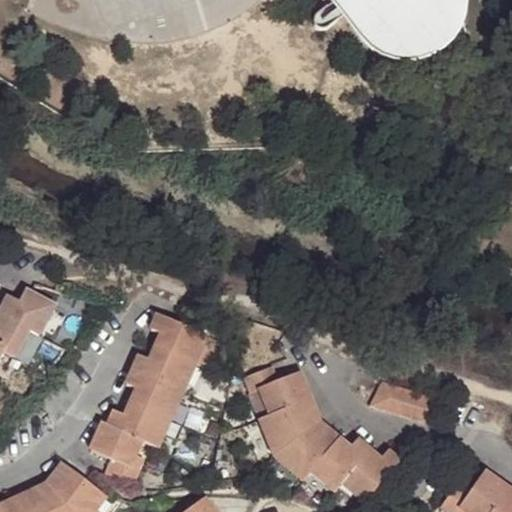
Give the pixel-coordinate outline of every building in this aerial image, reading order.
[(332,0),(339,8),(349,21),(370,49),(377,55),(387,62),(395,65),(400,67),(405,66),(409,67),(422,65),(430,63),(448,52),(452,47),(461,33),(464,24),(465,13),(462,0),(332,0)] [(325,41),(349,21),(339,8),(314,28),(313,33),(313,36),(316,40),(320,41),(323,42),(325,41)] [(0,357),(4,352),(15,358),(31,331),(41,337),(56,309),(27,292),(21,303),(11,297),(0,316),(0,357)] [(140,353),(125,382),(139,388),(124,414),(114,408),(107,424),(101,421),(90,448),(108,460),(103,472),(132,484),(137,470),(128,466),(133,454),(141,439),(154,446),(165,424),(208,335),(158,312),(151,328),(162,333),(150,358),(140,353)] [(269,413),(308,393),(299,371),(278,380),(271,367),(243,379),(248,395),(259,391),(264,402),(269,413)] [(437,404),(381,384),(371,410),(428,430),(437,404)] [(259,391),(248,395),(255,404),(264,402),(259,391)] [(316,412),(308,393),(269,413),(259,418),(274,455),(305,478),(314,470),(336,486),(343,478),(370,496),(403,455),(391,446),(383,454),(360,436),(352,444),(329,428),(325,434),(315,425),(311,416),(316,412)] [(321,422),(316,412),(311,416),(315,425),(321,422)] [(325,434),(329,428),(321,422),(315,425),(325,434)] [(128,466),(137,470),(142,458),(133,454),(128,466)] [(34,491),(0,503),(0,511),(94,511),(105,499),(61,463),(46,481),(53,487),(47,494),(36,498),(34,491)] [(472,489),(461,479),(443,504),(453,511),(455,511),(457,510),(463,500),(474,509),(477,511),(491,511),(511,486),(488,468),(472,489)] [(53,487),(46,481),(43,487),(34,491),(36,498),(47,494),(53,487)] [(511,511),(511,487),(511,486),(491,511),(511,511)] [(215,511),(205,497),(185,511),(215,511)] [(463,500),(457,510),(459,511),(472,511),(474,509),(463,500)]
